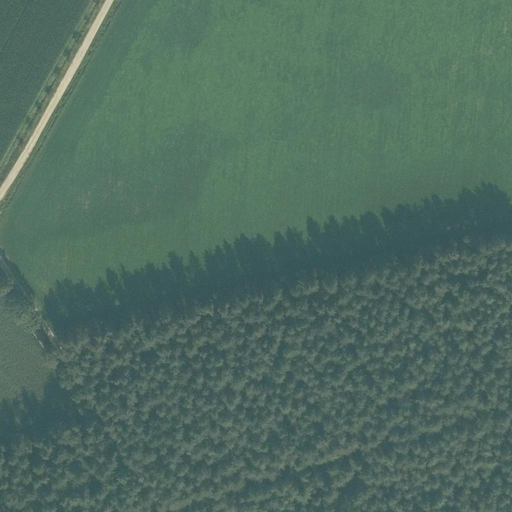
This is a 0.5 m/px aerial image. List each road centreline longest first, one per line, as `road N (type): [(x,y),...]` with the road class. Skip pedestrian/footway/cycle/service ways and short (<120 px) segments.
road 1 (track): [(166,511),(0,261)]
road 2 (track): [(0,193),(109,0)]
